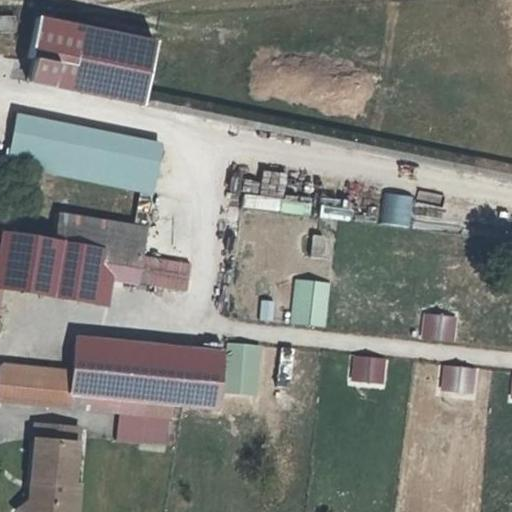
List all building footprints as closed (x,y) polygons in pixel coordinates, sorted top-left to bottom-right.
[(35,17),(21,84),(139,107),(152,40),(35,17)] [(134,172),(0,159),(0,206),(129,219),(134,172)] [(235,170),(235,209),(273,209),(273,170),(235,170)] [(379,225),(410,226),(411,195),(380,194),(379,225)] [(278,214),(308,213),(307,198),(278,199),(278,214)] [(318,198),(317,217),(347,219),(348,200),(318,198)] [(331,258),(331,237),(308,236),(308,258),(331,258)] [(0,330),(91,340),(94,313),(170,321),(172,294),(122,289),(125,261),(38,253),(36,280),(0,276),(0,330)] [(286,323),(322,329),(329,283),(293,278),(286,323)] [(270,322),(283,322),(284,302),(270,301),(270,322)] [(420,342),(453,342),(454,314),(420,314),(420,342)] [(222,396),(256,396),(256,342),(222,342),(222,396)] [(348,383),(385,384),(386,357),(349,356),(348,383)] [(437,390),(472,394),(475,367),(440,364),(437,390)] [(160,419),(161,377),(58,375),(57,397),(59,408),(59,416),(160,419)] [(203,378),(161,377),(160,419),(203,420),(203,378)] [(48,407),(0,407),(0,439),(48,440),(48,407)] [(59,416),(59,408),(48,407),(48,440),(58,440),(59,416)] [(45,469),(45,453),(36,453),(37,469),(45,469)] [(87,511),(87,508),(80,509),(79,454),(45,453),(45,469),(37,469),(39,510),(49,510),(49,511),(87,511)]
